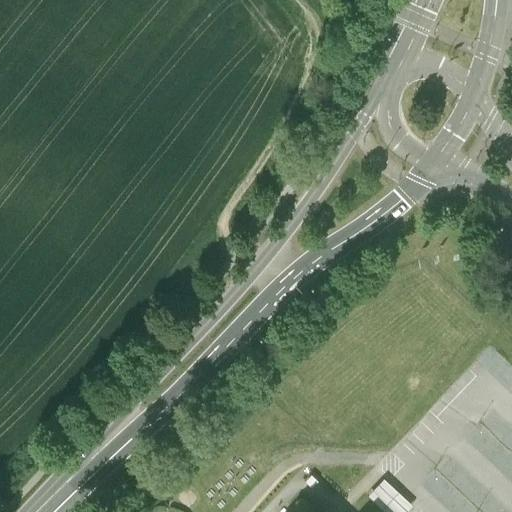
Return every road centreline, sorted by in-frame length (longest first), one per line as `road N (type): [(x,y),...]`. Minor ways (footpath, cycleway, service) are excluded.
road 1 (primary): [(380,90),(170,381)]
road 2 (primary): [(170,381),(439,162)]
road 3 (track): [(293,0),(310,26),(312,66),(229,211),(225,232),(237,253)]
road 4 (primary): [(46,511),(170,381)]
